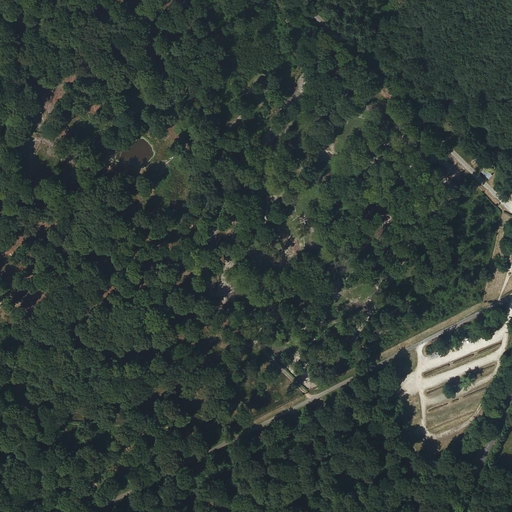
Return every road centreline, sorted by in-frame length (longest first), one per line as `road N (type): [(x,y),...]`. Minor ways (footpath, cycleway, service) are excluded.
road 1 (track): [(88,511),(407,349)]
road 2 (track): [(510,212),(296,0)]
road 3 (tertiary): [(511,395),(461,511)]
